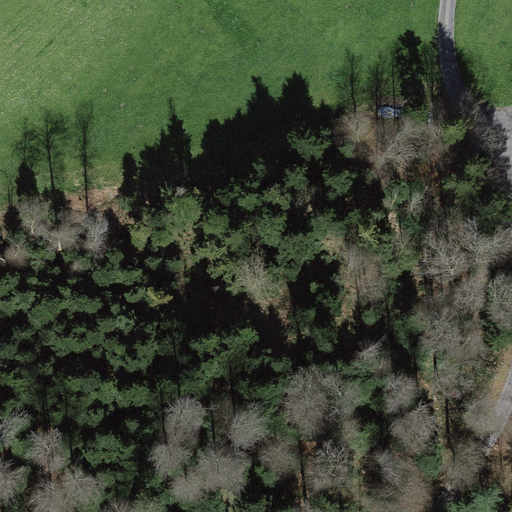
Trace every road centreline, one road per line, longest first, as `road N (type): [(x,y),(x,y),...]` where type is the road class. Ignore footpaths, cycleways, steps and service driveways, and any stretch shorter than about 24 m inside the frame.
road 1 (unclassified): [(452,0),(457,81),(471,110),(511,128)]
road 2 (unclassified): [(511,384),(438,511)]
